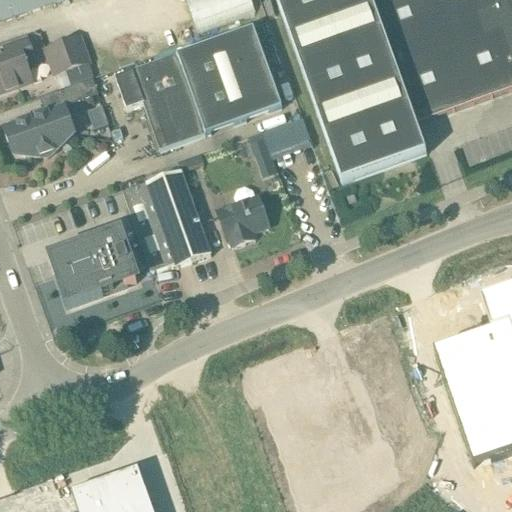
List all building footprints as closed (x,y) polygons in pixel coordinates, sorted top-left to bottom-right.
[(0,0),(0,25),(70,0),(0,0)] [(245,0),(182,0),(191,31),(250,15),(245,0)] [(511,0),(276,0),(343,187),(427,157),(416,127),(511,92),(511,0)] [(253,32),(193,54),(222,133),(282,112),(253,32)] [(80,40),(46,52),(55,77),(89,65),(80,40)] [(9,60),(0,63),(0,97),(33,86),(28,71),(37,67),(27,41),(5,49),(9,60)] [(161,155),(222,133),(193,54),(116,82),(127,114),(144,108),(161,155)] [(45,115),(4,130),(15,160),(49,160),(75,138),(64,108),(97,97),(91,82),(40,100),(45,115)] [(252,149),(265,145),(262,137),(249,141),(252,149)] [(252,149),(251,150),(255,161),(268,156),(265,145),(252,149)] [(200,158),(178,166),(182,175),(182,176),(204,168),(200,158)] [(147,189),(124,197),(152,276),(176,267),(177,271),(212,259),(200,227),(196,215),(182,176),(182,175),(178,166),(145,178),(148,187),(147,187),(147,189)] [(245,246),(243,240),(269,231),(259,200),(255,201),(253,194),(246,191),(238,194),(235,201),(237,208),(217,215),(228,245),(230,244),(233,251),(245,246)] [(203,213),(196,215),(200,227),(208,224),(203,213)] [(121,240),(53,264),(69,309),(137,285),(121,240)] [(439,355),(478,469),(511,457),(511,296),(486,306),(496,336),(439,355)] [(379,365),(316,387),(339,454),(384,439),(384,440),(403,433),(379,365)] [(316,387),(283,399),(306,466),(339,454),(316,387)] [(283,399),(251,410),(274,477),(306,466),(283,399)] [(306,466),(274,477),(286,511),(379,511),(403,495),(384,440),(384,439),(339,454),(306,466)] [(152,511),(139,472),(71,495),(76,511),(152,511)]
